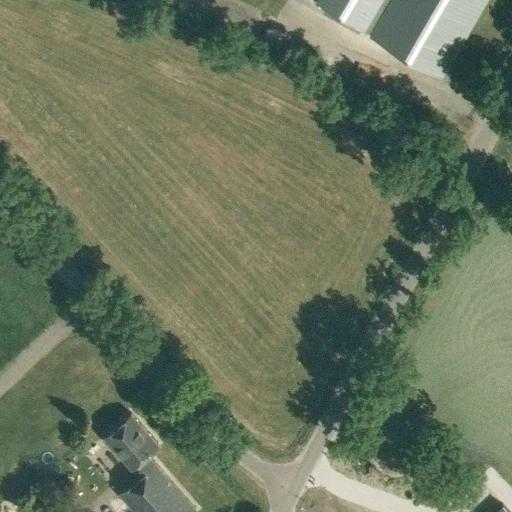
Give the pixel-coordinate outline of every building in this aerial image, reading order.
[(318,0),(318,1),(365,29),(381,0),(318,0)] [(484,0),(381,0),(365,29),(441,74),(484,0)] [(410,142),(413,136),(404,131),(401,137),(410,142)] [(136,511),(191,511),(196,508),(147,452),(158,442),(132,412),(105,436),(139,476),(120,493),(136,511)] [(397,511),(383,497),(367,511),(397,511)] [(510,511),(501,503),(491,511),(510,511)]
